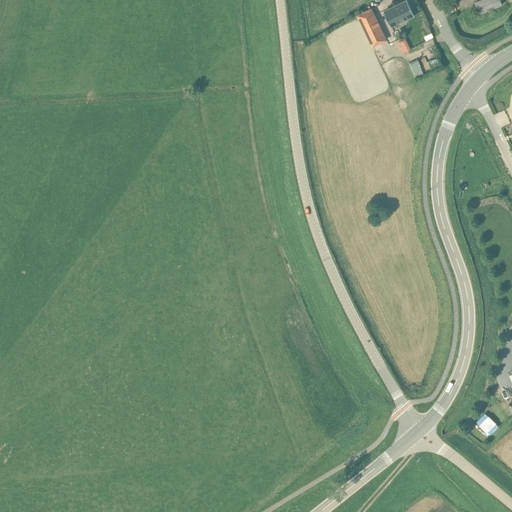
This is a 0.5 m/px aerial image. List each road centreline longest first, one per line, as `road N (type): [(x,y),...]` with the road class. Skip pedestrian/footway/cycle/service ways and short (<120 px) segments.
road 1 (tertiary): [(403,408),(342,297),(312,220),(279,0)]
road 2 (secondary): [(418,432),(447,398),(464,359),(468,305),(440,213),(437,174),(449,122),(477,79)]
road 3 (secondary): [(319,511),(418,432)]
